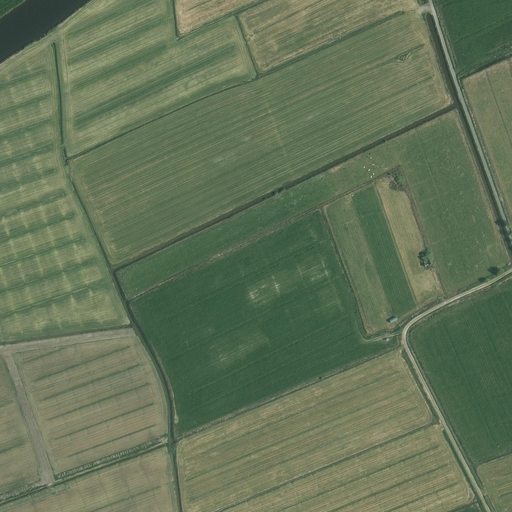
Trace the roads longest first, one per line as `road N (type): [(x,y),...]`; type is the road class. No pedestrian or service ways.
road 1 (unclassified): [(431,0),(511,234)]
road 2 (track): [(424,311),(403,327),(403,340),(489,511)]
